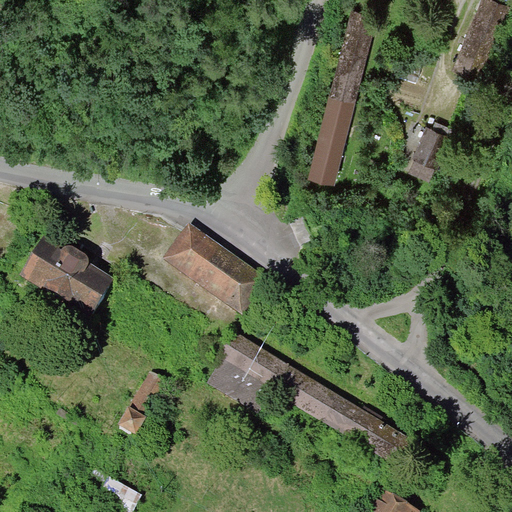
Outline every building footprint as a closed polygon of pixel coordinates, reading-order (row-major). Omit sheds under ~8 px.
[(384,18),(354,11),(340,71),(370,78),(384,18)] [(268,277),(189,222),(162,259),(241,315),(268,277)] [(62,250),(42,238),(19,274),(91,314),(114,277),(89,261),(89,257),(87,254),(73,246),(69,245),(67,245),(64,246),(62,250)] [(412,438),(237,332),(222,358),(396,463),(412,438)] [(168,381),(151,370),(130,405),(146,415),(168,381)] [(135,434),(146,415),(130,405),(118,423),(135,434)] [(420,511),(421,511),(384,488),(368,511),(420,511)]
